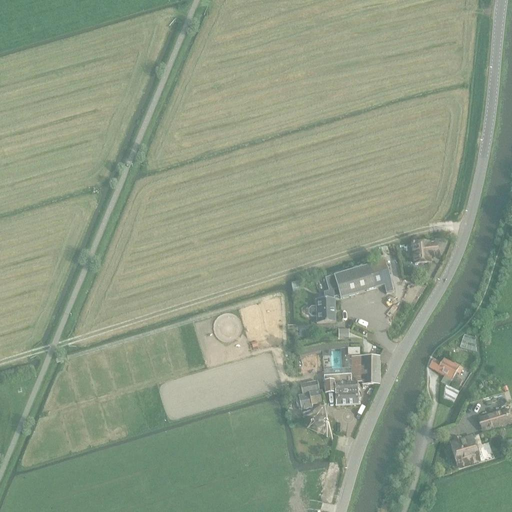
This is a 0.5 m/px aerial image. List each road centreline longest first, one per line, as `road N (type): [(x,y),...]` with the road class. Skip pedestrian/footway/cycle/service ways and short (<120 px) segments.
road 1 (secondary): [(340,511),(376,407),(465,227),(489,116),(501,0)]
road 2 (track): [(465,227),(421,231),(0,363)]
road 3 (track): [(112,36),(231,1),(349,28),(409,27),(468,11),(498,17)]
